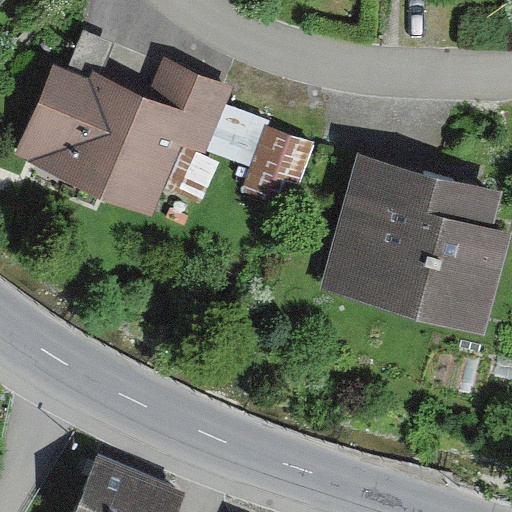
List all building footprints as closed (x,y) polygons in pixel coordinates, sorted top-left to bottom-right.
[(53,54),(11,154),(151,212),(182,139),(204,148),(206,145),(249,163),(266,121),(269,116),(230,100),(238,81),(163,50),(149,84),(91,60),(87,69),(53,54)] [(315,140),(266,121),(249,163),(239,189),(289,208),(315,140)] [(220,161),(184,145),(166,186),(201,202),(220,161)] [(358,145),(322,284),(485,327),(511,223),(495,218),(504,183),(358,145)] [(94,447),(67,511),(175,511),(186,485),(94,447)]
